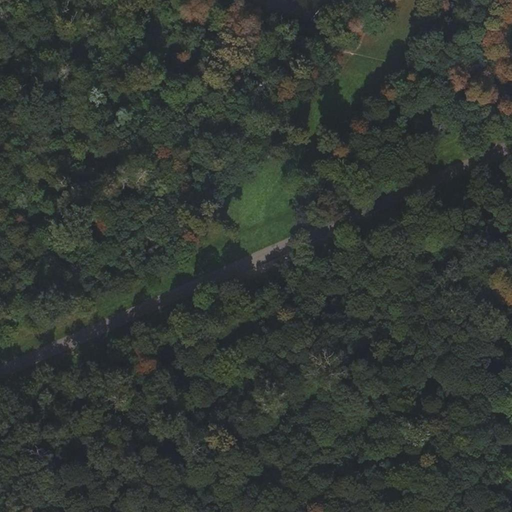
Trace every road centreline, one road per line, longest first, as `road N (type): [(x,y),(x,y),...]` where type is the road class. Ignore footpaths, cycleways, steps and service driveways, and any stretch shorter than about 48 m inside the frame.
road 1 (unclassified): [(511,143),(0,370)]
road 2 (track): [(511,373),(496,0)]
road 3 (track): [(477,0),(273,251)]
road 4 (track): [(363,56),(191,286)]
road 5 (track): [(195,0),(363,56)]
road 6 (track): [(363,56),(500,103)]
